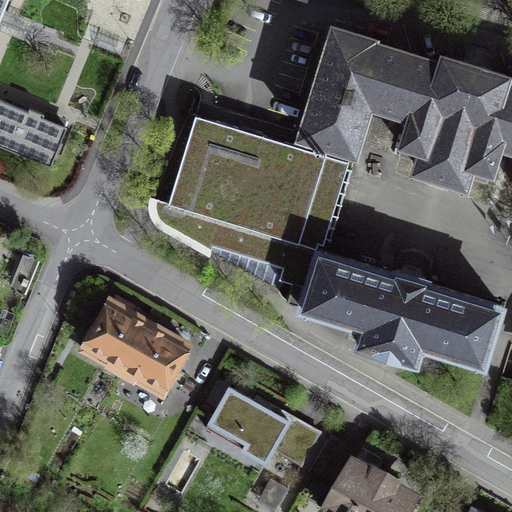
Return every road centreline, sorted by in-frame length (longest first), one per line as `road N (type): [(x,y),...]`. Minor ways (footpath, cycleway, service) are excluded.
road 1 (residential): [(78,235),(511,484)]
road 2 (residential): [(177,0),(78,235)]
road 3 (residential): [(78,235),(0,419)]
